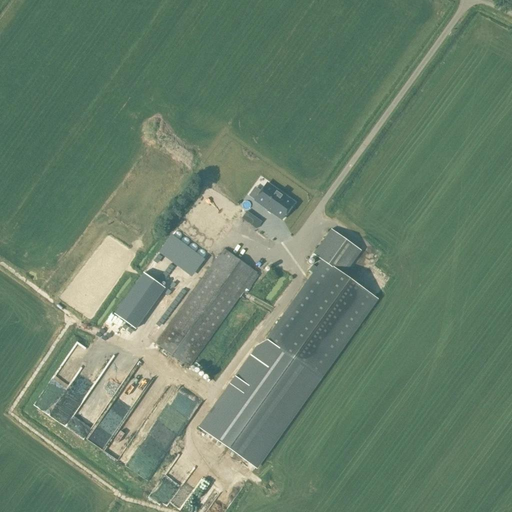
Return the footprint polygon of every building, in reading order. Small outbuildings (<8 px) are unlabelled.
[(274,187),(262,204),(289,221),(301,205),(274,187)] [(195,220),(227,236),(236,215),(205,200),(195,220)] [(247,212),(243,217),(242,218),(243,219),(249,223),(253,216),(247,212)] [(267,341),(320,379),(377,299),(344,276),(361,251),(332,230),(314,255),(324,262),(267,341)] [(208,259),(175,234),(161,252),(195,277),(208,259)] [(258,273),(233,255),(226,250),(224,249),(219,256),(215,253),(207,264),(207,272),(155,344),(189,369),(241,297),(247,289),(257,274),(258,273)] [(247,289),(250,291),(260,276),(257,274),(247,289)] [(247,289),(241,297),(244,300),(250,291),(247,289)] [(135,330),(143,319),(121,303),(114,314),(135,330)] [(316,384),(270,351),(261,363),(252,357),(200,429),(256,468),(316,384)] [(113,399),(140,361),(128,352),(101,391),(113,399)] [(128,375),(92,442),(124,458),(151,408),(148,407),(153,398),(141,392),(145,384),(128,375)] [(186,412),(197,395),(182,385),(171,402),(186,412)] [(173,433),(179,436),(186,425),(183,423),(187,417),(170,406),(165,414),(172,418),(175,414),(178,417),(175,422),(179,424),(173,433)] [(180,468),(158,498),(169,506),(191,477),(180,468)] [(197,509),(209,489),(194,480),(182,500),(197,509)]
